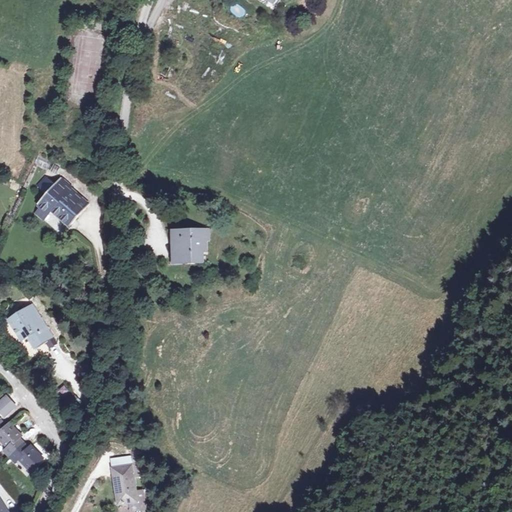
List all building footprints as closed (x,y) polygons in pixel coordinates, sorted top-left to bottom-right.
[(70,227),(90,205),(71,188),(72,187),(61,178),(55,185),(46,178),(39,187),(47,194),(38,205),(42,208),(37,214),(44,219),(52,210),(70,227)] [(209,240),(208,231),(174,232),(175,259),(192,258),(193,265),(202,265),(201,252),(206,252),(206,240),(209,240)] [(33,306),(10,321),(23,341),(29,336),(31,339),(30,340),(35,348),(53,337),(33,306)] [(21,344),(30,354),(35,350),(25,340),(21,344)] [(45,380),(48,377),(43,372),(40,375),(45,380)] [(8,397),(0,403),(0,412),(4,417),(16,407),(8,397)] [(0,424),(1,422),(0,421),(0,439),(9,448),(6,451),(16,462),(19,459),(31,471),(43,459),(32,447),(29,450),(19,439),(22,436),(10,424),(5,429),(0,424)] [(114,469),(119,505),(137,502),(133,467),(114,469)]
